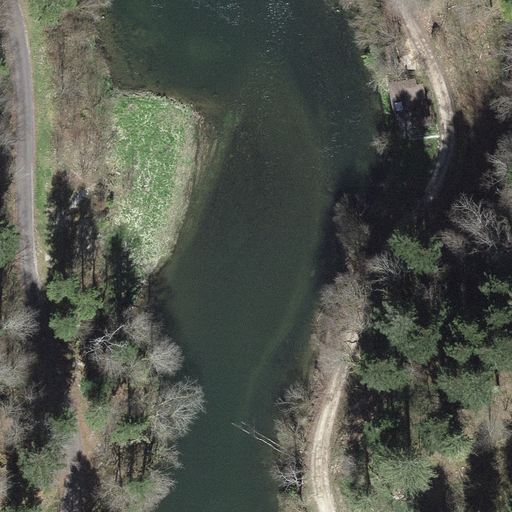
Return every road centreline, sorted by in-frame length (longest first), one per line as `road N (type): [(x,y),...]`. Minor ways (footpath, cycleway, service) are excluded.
road 1 (track): [(326,511),(319,472),(326,412),(431,192),(445,145),(439,94),(396,0)]
road 2 (unclassified): [(16,0),(30,279),(84,439),(71,511)]
